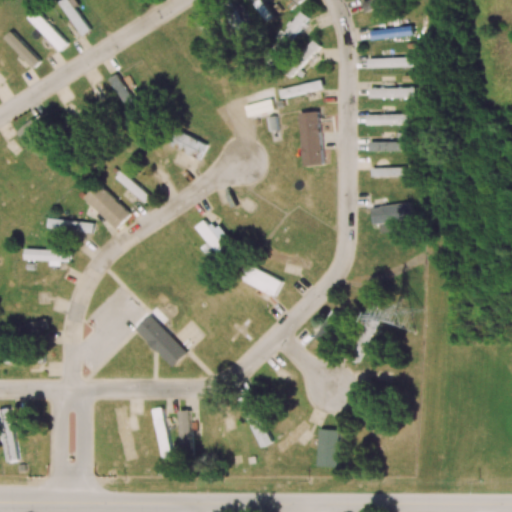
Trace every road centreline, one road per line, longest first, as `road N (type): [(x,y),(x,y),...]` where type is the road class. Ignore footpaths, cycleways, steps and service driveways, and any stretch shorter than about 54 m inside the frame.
road 1 (tertiary): [(511,504),(0,503)]
road 2 (residential): [(186,0),(350,47),(350,251),(333,287)]
road 3 (residential): [(77,394),(78,313),(98,268),(124,241),(245,162)]
road 4 (residential): [(333,287),(253,363),(214,388),(77,394)]
